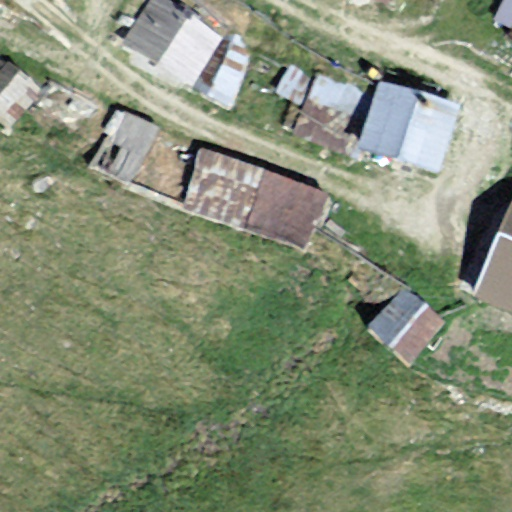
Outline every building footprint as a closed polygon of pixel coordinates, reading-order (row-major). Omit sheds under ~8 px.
[(224,38),(161,0),(157,0),(124,54),(189,94),(224,38)] [(399,0),(357,0),(395,14),(399,0)] [(511,0),(508,0),(499,19),(511,24),(511,0)] [(48,96),(0,63),(0,130),(16,142),(48,96)] [(466,115),(385,92),(365,163),(447,185),(466,115)] [(336,203),(131,118),(109,173),(313,258),(336,203)] [(511,227),(479,309),(511,322),(511,227)] [(453,331),(408,294),(373,337),(418,374),(453,331)]
